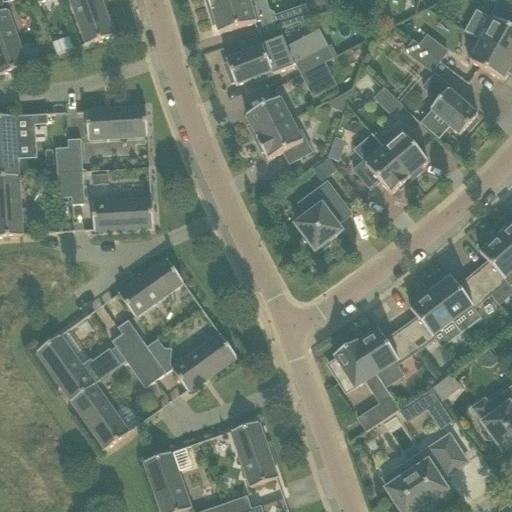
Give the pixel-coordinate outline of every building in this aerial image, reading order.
[(100,0),(70,0),(87,47),(114,37),(100,0)] [(205,0),(209,13),(249,1),(248,0),(205,0)] [(249,1),(209,13),(214,27),(217,26),(220,36),(256,25),(255,22),(259,22),(255,10),(252,11),(249,1)] [(487,33),(482,42),(511,58),(511,15),(497,7),(484,31),(487,33)] [(273,19),(278,33),(311,21),(306,8),(273,19)] [(7,11),(0,13),(0,75),(0,77),(27,68),(7,11)] [(427,38),(420,48),(441,65),(449,55),(427,38)] [(240,52),(261,47),(260,39),(238,44),(240,52)] [(511,72),(511,58),(482,42),(477,50),(474,49),(468,59),(471,61),(470,63),(503,82),(508,73),(511,75),(511,72)] [(441,65),(420,48),(414,43),(405,55),(433,76),(441,65)] [(263,48),(226,62),(228,66),(225,67),(232,85),(235,84),(236,87),(262,77),(263,80),(293,68),(287,52),(268,59),(263,48)] [(301,79),(325,66),(334,61),(327,48),(294,66),(301,79)] [(331,77),(325,66),(301,79),(307,90),(331,77)] [(431,112),(438,118),(461,138),(463,135),(466,137),(478,122),(476,120),(478,117),(457,99),(459,97),(435,75),(424,89),(439,102),(431,112)] [(375,102),(393,120),(404,109),(384,91),(375,102)] [(255,141),(292,122),(287,113),(290,112),(285,101),(282,103),(280,100),(247,118),(251,127),(248,128),(255,141)] [(87,113),(87,114),(88,141),(148,137),(146,109),(87,113)] [(0,178),(19,178),(16,145),(35,143),(34,125),(47,124),(46,116),(15,118),(0,118),(0,178)] [(292,122),(255,141),(262,154),(264,153),(268,162),(284,154),(290,166),(312,154),(299,129),(296,131),(292,122)] [(385,151),(412,182),(423,172),(421,170),(428,163),(404,134),(402,136),(399,134),(390,142),(392,144),(385,151)] [(72,174),(84,173),(82,140),(70,141),(70,149),(72,174)] [(72,174),(70,149),(58,150),(59,175),(72,174)] [(331,149),(328,160),(339,164),(343,153),(331,149)] [(412,182),(385,151),(377,157),(375,154),(354,172),(370,191),(380,183),(391,197),(399,190),(400,192),(412,182)] [(323,166),(331,177),(337,173),(328,162),(323,166)] [(72,174),(74,198),(74,207),(87,206),(84,173),(72,174)] [(72,174),(59,175),(61,199),(74,198),(72,174)] [(19,178),(0,178),(0,239),(22,238),(19,178)] [(308,217),(296,226),(316,253),(318,251),(320,254),(331,246),(329,243),(343,233),(333,220),(347,210),(328,184),(299,206),(308,217)] [(152,201),(92,205),(94,233),(154,229),(152,201)] [(511,224),(500,235),(499,234),(498,235),(511,251),(511,224)] [(511,289),(511,251),(498,235),(496,237),(497,237),(485,248),(487,249),(481,255),(489,264),(474,276),(491,299),(508,286),(511,290),(511,289)] [(135,319),(184,284),(168,261),(119,296),(135,319)] [(431,291),(429,292),(455,326),(491,299),(474,276),(459,288),(452,279),(445,284),(444,282),(431,292),(431,291)] [(402,331),(419,356),(436,344),(434,342),(455,326),(429,292),(428,294),(416,304),(417,305),(410,310),(418,320),(402,331)] [(123,336),(121,337),(136,357),(148,349),(129,322),(119,329),(123,336)] [(371,336),(358,344),(379,378),(401,364),(402,367),(419,356),(402,331),(386,342),(380,332),(372,337),(371,336)] [(221,336),(221,337),(220,337),(172,371),(188,394),(237,359),(221,336)] [(37,354),(72,403),(95,386),(121,368),(110,353),(93,365),(91,363),(83,369),(60,337),(37,354)] [(125,363),(126,365),(136,357),(121,337),(113,343),(127,362),(125,363)] [(334,376),(345,392),(348,397),(379,378),(358,344),(357,343),(334,358),(337,361),(334,363),(340,372),(334,376)] [(167,375),(148,349),(136,357),(155,383),(167,375)] [(489,351),(477,361),(483,368),(492,369),(499,363),(489,351)] [(155,383),(136,357),(126,365),(145,391),(155,383)] [(95,386),(72,403),(107,452),(129,435),(95,386)] [(511,389),(489,406),(496,415),(483,425),(485,428),(482,430),(482,434),(486,441),(491,442),(494,440),(504,454),(507,452),(511,452),(511,451),(511,389)] [(399,412),(390,398),(357,420),(367,434),(399,412)] [(455,424),(448,413),(434,422),(441,433),(455,424)] [(252,490),(277,481),(278,480),(258,424),(232,433),(252,490)] [(447,477),(467,464),(450,438),(430,451),(433,455),(426,459),(424,456),(383,483),(389,492),(388,493),(395,505),(392,507),(395,511),(417,511),(448,492),(440,479),(446,475),(447,477)] [(188,511),(191,511),(171,455),(171,454),(145,464),(161,511),(188,511)] [(248,511),(252,510),(248,498),(225,506),(223,507),(224,511),(248,511)]
